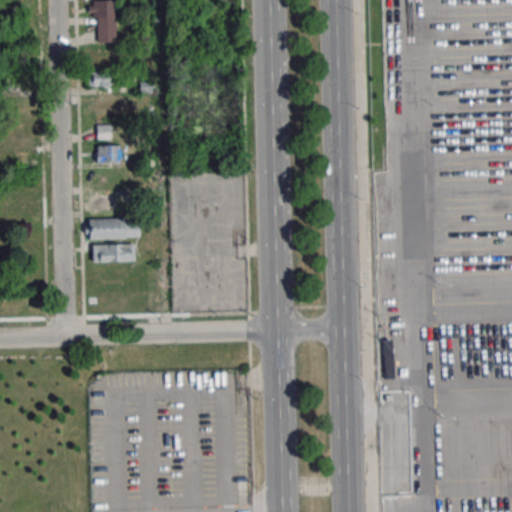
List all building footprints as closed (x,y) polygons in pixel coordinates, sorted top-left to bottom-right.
[(115,42),(115,0),(88,0),(88,18),(96,18),(96,42),(115,42)] [(92,66),(116,66),(116,48),(92,48),(92,66)] [(88,86),(109,86),(109,71),(88,71),(88,86)] [(153,95),(138,95),(138,113),(153,113),(153,95)] [(24,140),(24,123),(7,123),(7,140),(24,140)] [(110,139),(110,124),(95,124),(95,139),(110,139)] [(95,145),(95,163),(119,163),(119,145),(95,145)] [(89,194),(89,210),(112,210),(112,194),(89,194)] [(30,195),(0,195),(0,213),(30,213),(30,195)] [(87,238),(137,238),(137,218),(87,218),(87,238)] [(90,243),(90,261),(131,261),(131,243),(90,243)] [(123,266),(97,266),(97,284),(123,284),(123,266)] [(392,365),(392,341),(384,341),(384,365),(392,365)]
